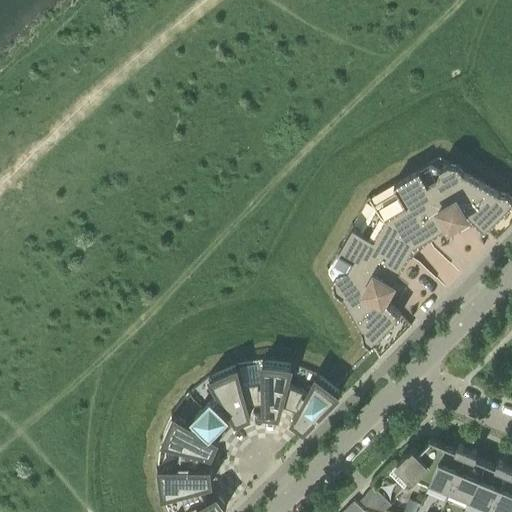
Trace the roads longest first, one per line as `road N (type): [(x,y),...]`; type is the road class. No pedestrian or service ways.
road 1 (residential): [(279,511),(410,383)]
road 2 (residential): [(410,383),(511,279)]
